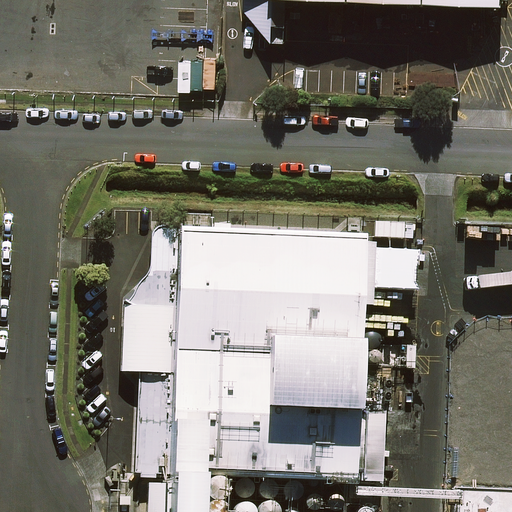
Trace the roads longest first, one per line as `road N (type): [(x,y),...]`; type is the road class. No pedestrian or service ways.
road 1 (residential): [(38,136),(511,153)]
road 2 (residential): [(0,508),(26,506),(38,136)]
road 3 (unknown): [(416,150),(425,506)]
